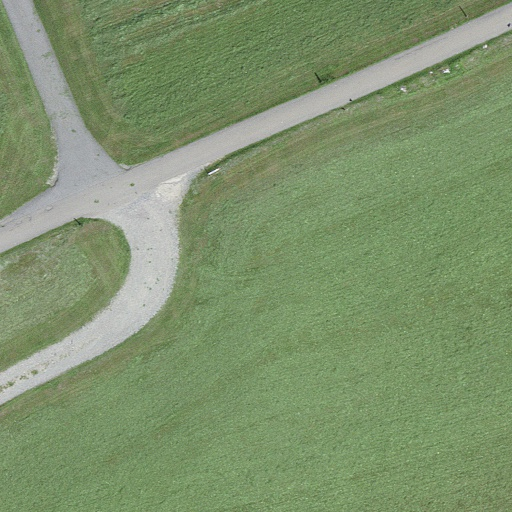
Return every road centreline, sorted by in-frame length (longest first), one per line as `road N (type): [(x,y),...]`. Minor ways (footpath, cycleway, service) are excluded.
road 1 (track): [(511,15),(0,243)]
road 2 (track): [(0,387),(139,315),(158,234),(144,181)]
